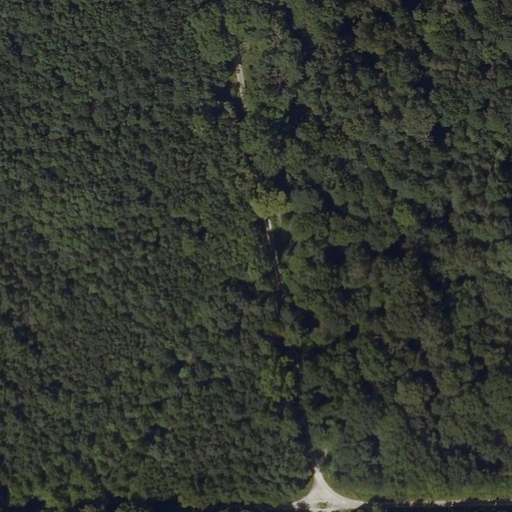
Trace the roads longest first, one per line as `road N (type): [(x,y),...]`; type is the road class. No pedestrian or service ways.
road 1 (track): [(228,0),(325,510)]
road 2 (track): [(325,510),(511,507)]
